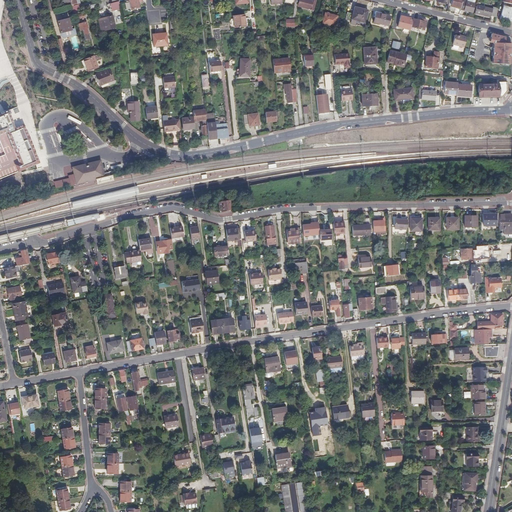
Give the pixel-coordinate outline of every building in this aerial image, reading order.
[(128,0),(131,10),(140,8),(139,3),(143,2),(142,0),(128,0)] [(299,0),(298,6),(313,10),(315,0),(299,0)] [(463,0),(451,0),(450,6),(461,8),(463,0)] [(467,1),(463,0),(461,8),(461,10),(473,13),(475,6),(466,4),(467,1)] [(119,9),(117,1),(108,4),(110,11),(113,11),(113,10),(119,9)] [(511,14),(511,4),(504,2),(500,19),(510,22),(511,14)] [(70,7),(72,14),(81,12),(79,5),(70,7)] [(493,9),(477,6),(475,14),(490,18),(491,16),(495,17),(498,8),(493,7),(493,9)] [(364,23),(367,11),(353,8),(352,15),(346,13),(344,21),(350,22),(351,20),(364,23)] [(340,29),(343,18),(325,13),(322,23),(340,29)] [(390,17),(375,13),(373,23),(388,26),(390,17)] [(246,27),(245,14),(233,15),(234,28),(246,27)] [(396,15),(393,26),(403,28),(402,33),(407,34),(408,29),(410,30),(411,28),(413,21),(407,19),(407,17),(396,15)] [(97,19),(100,32),(114,29),(111,16),(97,19)] [(66,20),(56,23),(58,34),(60,34),(61,36),(63,38),(76,34),(74,28),(69,29),(66,20)] [(426,23),(413,20),(413,21),(411,28),(424,31),(426,23)] [(89,40),(85,24),(78,25),(80,32),(82,32),(84,41),(89,40)] [(163,31),(155,31),(156,34),(152,34),(153,43),(168,42),(167,32),(163,33),(163,31)] [(496,53),(493,52),(493,55),(492,64),(509,64),(510,59),(511,50),(510,50),(510,44),(508,44),(505,41),(505,38),(492,34),(489,43),(495,44),(495,47),(492,47),(490,47),(490,49),(491,50),(493,50),(493,49),(496,50),(496,53)] [(462,37),(459,36),(454,35),(452,44),(464,47),(466,37),(462,36),(462,37)] [(391,48),(399,49),(400,42),(392,41),(391,48)] [(376,56),(376,49),(363,50),(364,66),(375,65),(375,56),(376,56)] [(410,61),(411,57),(390,52),(388,62),(403,66),(405,60),(409,61),(410,61)] [(350,68),(349,55),(335,56),(336,66),(344,65),(345,69),(350,68)] [(313,65),(312,56),(303,57),(304,66),(313,65)] [(98,67),(94,57),(85,61),(89,71),(98,67)] [(289,58),(272,60),(273,72),(290,70),(289,58)] [(437,66),(437,59),(425,58),(425,68),(436,69),(436,66),(437,66)] [(247,78),(249,61),(240,60),(238,77),(247,78)] [(208,62),(209,74),(221,73),(219,61),(208,62)] [(10,62),(5,65),(9,71),(14,67),(10,62)] [(100,85),(114,80),(111,70),(109,71),(109,69),(96,75),(100,85)] [(200,75),(202,90),(210,89),(208,74),(200,75)] [(175,88),(174,77),(163,78),(163,89),(175,88)] [(456,96),(457,85),(457,84),(445,83),(444,95),(456,96)] [(507,91),(507,83),(497,83),(498,85),(478,86),(479,98),(502,97),(507,91)] [(291,85),(284,86),(284,90),(286,90),(287,103),(292,102),(297,102),(296,89),(291,90),(291,85)] [(457,85),(456,96),(456,97),(470,98),(471,87),(457,85)] [(419,88),(418,100),(435,101),(435,92),(422,91),(422,88),(419,88)] [(353,101),(351,90),(340,92),(341,102),(353,101)] [(412,101),(411,91),(393,92),(394,103),(412,101)] [(329,113),(327,95),(316,96),(318,114),(329,113)] [(376,107),(376,95),(361,96),(362,107),(376,107)] [(140,121),(138,102),(127,103),(127,113),(131,112),(132,122),(140,121)] [(158,118),(156,107),(145,108),(146,120),(150,119),(158,118)] [(205,110),(196,110),(197,121),(202,120),(205,120),(206,120),(205,114),(205,110)] [(0,179),(36,165),(40,163),(35,152),(36,152),(29,136),(24,125),(15,129),(13,125),(14,124),(9,111),(5,113),(5,112),(0,113),(0,179)] [(265,113),(266,123),(276,122),(275,112),(265,113)] [(193,121),(192,113),(188,113),(189,118),(182,119),(183,130),(194,129),(193,121)] [(215,123),(214,113),(205,114),(206,120),(206,124),(215,123)] [(259,126),(257,114),(243,115),(244,125),(248,124),(249,127),(259,126)] [(167,116),(162,116),(164,132),(176,131),(174,120),(167,121),(167,116)] [(215,125),(215,123),(206,124),(208,135),(208,140),(212,140),(212,139),(216,138),(216,130),(215,125)] [(224,137),(228,137),(227,129),(216,130),(216,138),(220,138),(221,140),(224,139),(224,137)] [(97,164),(87,167),(80,169),(74,170),(75,174),(73,174),(71,174),(69,175),(69,177),(71,183),(71,184),(74,183),(76,183),(77,183),(84,181),(87,180),(91,179),(95,178),(100,177),(104,176),(101,163),(97,164)] [(71,183),(69,177),(54,180),(55,184),(55,185),(55,186),(56,187),(71,183)] [(72,201),(73,206),(140,192),(138,185),(72,201)] [(219,203),(221,213),(232,210),(230,201),(219,203)] [(99,217),(98,212),(61,220),(24,229),(0,235),(0,241),(26,235),(79,222),(85,220),(89,219),(93,218),(95,218),(99,217)] [(96,221),(103,220),(101,213),(94,214),(96,221)] [(510,214),(498,215),(498,230),(503,230),(503,235),(511,234),(510,214)] [(482,226),(495,226),(495,215),(482,215),(482,226)] [(410,231),(422,231),(422,219),(418,219),(418,216),(410,216),(410,231)] [(464,227),(477,227),(476,216),(464,216),(464,227)] [(351,235),(369,234),(368,224),(369,224),(368,217),(360,217),(361,224),(350,225),(351,235)] [(428,230),(440,230),(440,218),(428,218),(428,230)] [(446,230),(458,230),(458,218),(446,218),(446,230)] [(382,220),(372,221),(372,231),(382,230),(382,220)] [(406,229),(407,220),(395,220),(395,229),(406,229)] [(338,228),(339,232),(343,232),(342,222),(332,223),(333,229),(338,228)] [(317,235),(317,231),(316,223),(311,223),(311,224),(308,224),(300,225),(301,236),(317,235)] [(333,233),(339,232),(338,228),(333,229),(332,223),(330,223),(332,233),(333,233)] [(264,241),(273,241),(272,225),(263,226),(264,241)] [(190,239),(198,239),(197,226),(189,227),(190,239)] [(169,229),(171,239),(183,237),(182,228),(174,229),(174,228),(169,229)] [(317,235),(318,240),(329,239),(328,229),(324,229),(324,230),(317,231),(317,235)] [(239,230),(225,231),(227,246),(240,245),(239,230)] [(288,243),(288,245),(297,244),(295,230),(290,230),(290,232),(287,232),(283,233),(284,244),(288,243)] [(245,242),(255,241),(254,231),(244,232),(245,242)] [(149,260),(154,258),(151,241),(137,243),(138,251),(139,252),(147,250),(149,260)] [(168,252),(172,251),(171,241),(162,242),(162,244),(156,244),(158,257),(168,255),(168,252)] [(213,258),(227,257),(227,246),(212,248),(213,258)] [(460,259),(473,259),(473,252),(470,252),(470,249),(460,249),(460,259)] [(16,267),(28,264),(26,251),(20,252),(21,254),(22,259),(20,259),(15,260),(16,267)] [(140,261),(139,252),(138,251),(129,253),(130,263),(140,261)] [(49,266),(61,263),(58,253),(52,254),(53,256),(47,257),(49,266)] [(358,267),(370,266),(369,256),(357,257),(358,267)] [(305,273),(305,271),(304,262),(293,263),(294,275),(305,273)] [(383,274),(397,272),(395,263),(382,265),(383,274)] [(471,275),(466,276),(466,278),(469,278),(469,282),(480,281),(480,272),(477,272),(476,264),(471,265),(471,275)] [(127,276),(125,265),(114,267),(116,278),(127,276)] [(8,268),(4,269),(5,279),(15,277),(14,267),(13,267),(8,268)] [(278,270),(274,271),(270,271),(266,272),(267,281),(279,280),(278,270)] [(215,285),(214,272),(203,273),(204,286),(215,285)] [(255,285),(256,286),(261,286),(260,275),(248,276),(249,286),(253,286),(255,285)] [(489,279),(489,276),(484,277),(485,294),(495,293),(494,288),(497,288),(497,279),(489,279)] [(82,293),(87,292),(85,282),(80,283),(78,277),(70,279),(73,294),(74,293),(75,297),(79,296),(78,292),(81,292),(82,293)] [(440,292),(439,279),(430,280),(431,291),(436,291),(436,292),(440,292)] [(197,280),(180,282),(181,293),(186,292),(186,291),(189,291),(189,292),(198,291),(197,280)] [(51,285),(47,286),(49,296),(64,293),(62,283),(53,284),(54,285),(51,286),(51,285)] [(409,287),(410,298),(424,297),(423,285),(409,287)] [(8,301),(17,299),(16,296),(21,296),(19,288),(15,289),(14,287),(6,289),(8,301)] [(459,299),(458,289),(447,290),(448,300),(459,299)] [(467,289),(458,289),(459,299),(468,298),(467,289)] [(107,319),(116,317),(111,295),(102,296),(107,319)] [(216,300),(215,295),(202,296),(202,305),(216,304),(216,300)] [(394,295),(386,296),(386,297),(381,297),(382,304),(386,303),(387,311),(396,310),(394,295)] [(359,309),(372,307),(371,296),(358,297),(359,309)] [(335,316),(339,315),(337,299),(327,300),(328,309),(334,309),(335,316)] [(14,309),(16,317),(27,315),(24,301),(12,304),(13,309),(14,309)] [(300,312),(300,315),(305,314),(304,303),(292,304),(293,313),(300,312)] [(134,305),(136,314),(145,312),(144,304),(139,304),(134,305)] [(309,307),(310,317),(320,316),(319,306),(309,307)] [(286,322),(291,322),(290,311),(275,313),(276,324),(281,323),(281,324),(286,323),(286,322)] [(68,323),(66,314),(52,316),(54,324),(63,322),(63,324),(68,323)] [(477,330),(489,329),(489,327),(502,326),(502,314),(490,314),(490,322),(477,322),(477,330)] [(251,318),(252,329),(257,328),(257,327),(259,327),(263,326),(262,316),(251,318)] [(237,331),(247,330),(246,322),(243,322),(243,318),(239,318),(239,322),(236,322),(237,331)] [(218,320),(219,333),(230,332),(229,319),(218,320)] [(208,334),(219,333),(218,320),(207,321),(208,334)] [(194,332),(200,331),(199,322),(186,324),(188,334),(192,333),(192,332),(194,332)] [(30,339),(27,324),(19,326),(16,326),(19,341),(24,340),(30,339)] [(166,327),(169,341),(180,339),(177,325),(166,327)] [(490,336),(490,330),(489,329),(477,330),(475,330),(475,343),(487,343),(487,336),(490,336)] [(153,332),(155,344),(166,342),(163,330),(153,332)] [(426,343),(425,332),(412,333),(412,344),(426,343)] [(430,343),(440,342),(440,334),(430,334),(430,343)] [(377,337),(378,347),(388,346),(388,336),(377,337)] [(126,340),(128,351),(143,348),(141,337),(126,340)] [(392,348),(400,348),(400,345),(400,337),(399,337),(391,337),(392,348)] [(109,354),(124,351),(122,341),(107,344),(109,354)] [(326,356),(333,355),(332,350),(337,348),(336,343),(324,345),(326,356)] [(349,346),(350,356),(365,354),(363,343),(362,343),(362,345),(349,346)] [(496,344),(485,345),(485,358),(497,357),(498,348),(496,348),(496,344)] [(86,358),(96,356),(93,346),(84,347),(86,358)] [(321,357),(320,348),(311,349),(313,358),(321,357)] [(467,358),(467,348),(454,348),(454,349),(448,350),(448,359),(467,358)] [(32,360),(30,349),(19,351),(21,362),(32,360)] [(65,362),(76,360),(74,349),(63,351),(65,362)] [(286,365),(297,363),(295,351),(285,353),(286,365)] [(44,365),(55,364),(53,354),(42,356),(44,365)] [(327,368),(341,366),(340,356),(326,357),(327,368)] [(267,374),(281,372),(279,359),(265,361),(267,374)] [(193,383),(205,381),(203,368),(191,370),(193,383)] [(472,382),(485,382),(485,373),(486,373),(486,368),(472,368),(472,382)] [(318,382),(325,381),(323,370),(316,371),(318,382)] [(131,373),(135,391),(139,391),(139,388),(142,387),(142,385),(141,381),(140,382),(138,371),(131,373)] [(166,384),(175,382),(173,371),(157,374),(158,384),(165,383),(166,384)] [(245,390),(243,391),(247,414),(247,418),(255,417),(254,412),(253,405),(251,405),(250,399),(255,399),(253,386),(245,387),(245,390)] [(472,394),(472,400),(484,400),(484,392),(482,392),(482,386),(470,386),(471,394),(472,394)] [(57,389),(59,399),(69,397),(67,387),(57,389)] [(95,387),(94,397),(105,397),(106,388),(95,387)] [(424,403),(424,391),(411,392),(411,404),(424,403)] [(125,400),(124,393),(115,395),(119,411),(127,409),(125,400)] [(24,409),(38,407),(36,396),(22,399),(24,409)] [(69,397),(59,399),(60,409),(71,407),(69,397)] [(105,397),(94,397),(94,407),(104,407),(105,397)] [(133,415),(139,414),(135,397),(127,399),(129,411),(132,410),(133,415)] [(20,415),(17,401),(13,402),(14,403),(12,404),(8,404),(11,417),(20,415)] [(431,412),(442,412),(442,401),(431,401),(431,412)] [(368,405),(361,406),(363,416),(375,414),(374,402),(368,403),(368,405)] [(484,403),(474,404),(474,416),(484,416),(484,403)] [(334,419),(349,417),(347,404),(332,407),(334,419)] [(274,423),(288,421),(286,408),(272,411),(274,423)] [(391,425),(404,425),(404,420),(403,412),(399,412),(399,413),(391,414),(391,425)] [(165,428),(178,426),(176,415),(164,417),(165,428)] [(219,432),(235,429),(233,417),(217,420),(219,432)] [(100,423),(100,433),(109,433),(110,423),(100,423)] [(61,427),(63,437),(74,435),(72,425),(61,427)] [(477,427),(466,428),(467,442),(477,442),(477,427)] [(260,428),(249,429),(252,446),(262,444),(260,428)] [(420,441),(432,440),(432,428),(420,428),(420,441)] [(109,433),(100,433),(99,443),(109,443),(109,433)] [(200,437),(202,447),(212,445),(211,434),(206,434),(206,436),(200,437)] [(74,435),(63,437),(65,447),(75,445),(74,435)] [(422,458),(434,457),(433,446),(422,446),(422,458)] [(385,463),(402,462),(401,450),(390,451),(390,452),(385,453),(385,463)] [(466,464),(477,464),(477,452),(465,453),(466,464)] [(61,455),(63,465),(73,463),(71,453),(61,455)] [(108,453),(108,463),(119,463),(119,453),(108,453)] [(174,466),(190,463),(189,453),(173,456),(174,466)] [(276,469),(291,467),(289,455),(274,457),(276,469)] [(246,461),(244,461),(240,462),(242,474),(252,473),(250,459),(245,460),(246,461)] [(230,476),(235,475),(232,461),(227,462),(227,461),(223,462),(225,478),(230,477),(230,476)] [(73,463),(63,465),(65,475),(75,473),(73,463)] [(119,463),(108,463),(108,472),(118,473),(119,463)] [(426,491),(426,496),(432,496),(430,466),(419,466),(420,491),(426,491)] [(463,489),(474,489),(475,481),(476,481),(477,473),(464,472),(463,489)] [(300,511),(307,511),(303,482),(296,484),(300,510),(301,510),(300,511)] [(120,492),(131,493),(131,483),(121,483),(120,492)] [(357,493),(365,492),(364,484),(356,485),(357,493)] [(281,486),(284,511),(291,511),(287,485),(281,486)] [(57,499),(68,497),(66,486),(55,489),(57,499)] [(131,503),(131,493),(120,492),(120,503),(131,503)] [(184,505),(196,502),(194,493),(187,494),(187,493),(182,494),(184,505)] [(462,501),(462,495),(452,495),(450,511),(455,511),(458,511),(459,501),(462,501)] [(69,506),(68,497),(57,499),(59,508),(69,506)]
